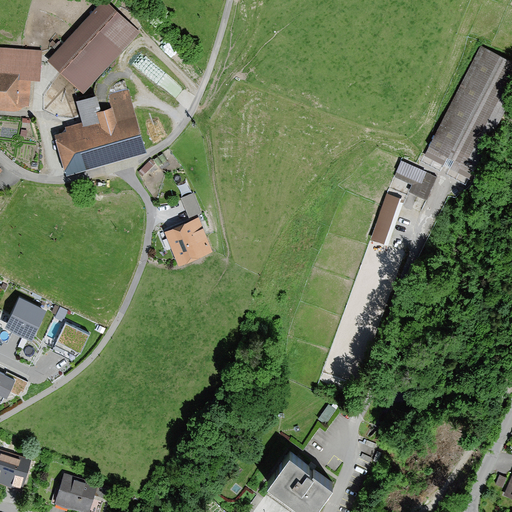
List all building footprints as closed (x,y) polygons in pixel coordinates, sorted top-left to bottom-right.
[(137,32),(105,2),(51,60),(83,90),(137,32)] [(511,94),(511,60),(481,45),(426,152),(445,162),(448,155),(455,159),(451,165),(470,175),(511,94)] [(0,48),(0,73),(24,75),(39,76),(41,51),(0,48)] [(0,73),(0,103),(27,105),(29,79),(24,75),(0,73)] [(142,144),(124,80),(114,86),(111,88),(108,92),(111,107),(99,111),(95,98),(80,103),(86,124),(69,129),(72,137),(59,140),(66,166),(142,144)] [(437,176),(401,160),(395,175),(418,186),(415,193),(427,199),(437,176)] [(201,211),(193,193),(182,197),(189,216),(201,211)] [(387,194),(372,239),(384,243),(400,199),(387,194)] [(199,220),(170,232),(181,258),(210,247),(199,220)] [(43,310),(20,299),(8,324),(14,327),(13,330),(23,335),(25,332),(31,335),(43,310)] [(90,333),(66,321),(57,340),(81,351),(90,333)] [(15,379),(0,371),(0,400),(1,401),(5,394),(7,395),(15,379)] [(309,419),(292,442),(303,450),(320,427),(325,431),(343,407),(332,400),(315,423),(309,419)] [(0,451),(0,478),(22,485),(30,461),(0,451)] [(309,511),(331,482),(290,451),(245,511),(309,511)] [(511,464),(496,498),(511,504),(511,464)] [(97,484),(63,474),(56,499),(57,499),(58,494),(70,498),(68,503),(89,509),(90,508),(99,511),(106,488),(97,485),(97,484)]
